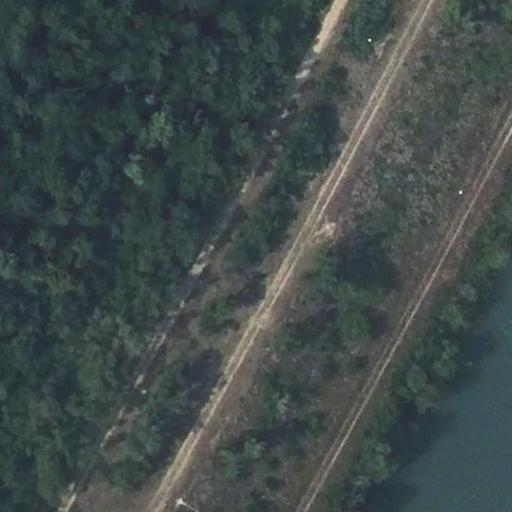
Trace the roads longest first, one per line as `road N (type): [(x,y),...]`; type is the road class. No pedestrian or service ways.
road 1 (track): [(430,0),(352,159),(152,511)]
road 2 (track): [(59,511),(336,0)]
